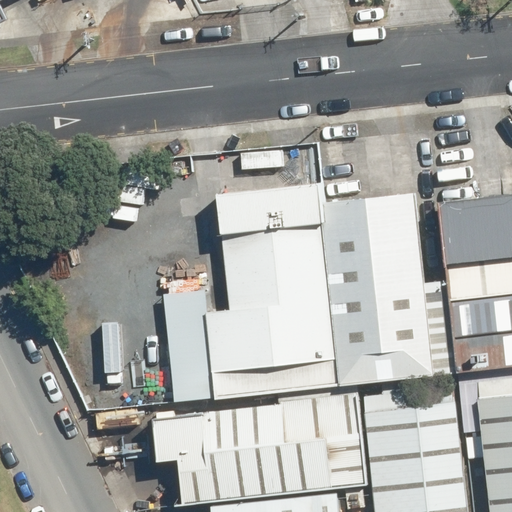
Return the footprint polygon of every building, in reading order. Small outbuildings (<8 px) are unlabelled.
[(11,0),(0,0),(0,26),(9,22),(1,5),(11,0)] [(164,294),(176,402),(458,372),(448,280),(426,283),(416,192),(324,202),(322,183),(219,194),(232,309),(208,312),(206,290),(164,294)] [(459,372),(511,366),(511,194),(441,202),(459,372)] [(468,511),(454,378),(364,388),(376,511),(468,511)] [(511,511),(511,378),(478,382),(492,511),(511,511)] [(367,484),(358,392),(280,399),(281,405),(155,418),(155,419),(159,460),(180,458),(184,502),(367,484)] [(152,465),(147,414),(119,417),(124,467),(152,465)] [(341,511),(339,493),(213,506),(213,511),(341,511)]
